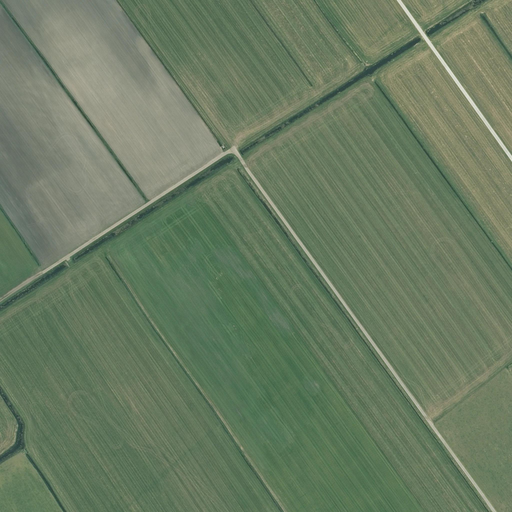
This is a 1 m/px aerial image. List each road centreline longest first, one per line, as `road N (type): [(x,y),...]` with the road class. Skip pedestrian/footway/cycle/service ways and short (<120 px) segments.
road 1 (track): [(495,511),(233,149),(43,273)]
road 2 (track): [(397,0),(511,158)]
